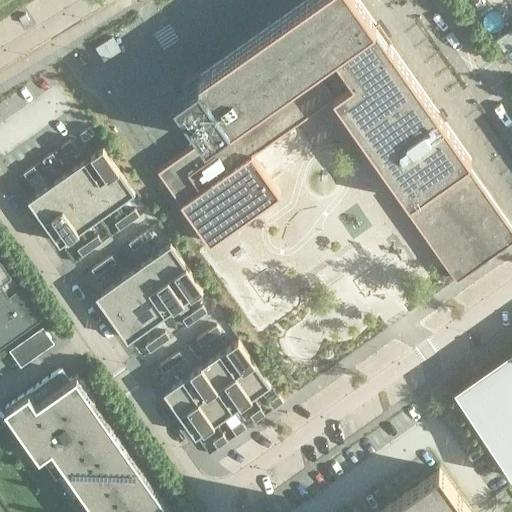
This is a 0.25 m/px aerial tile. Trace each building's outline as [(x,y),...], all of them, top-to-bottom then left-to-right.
[(174,92),(205,135),(229,118),(235,127),(253,152),(335,94),(409,199),(404,202),(457,278),(511,239),(511,225),(467,161),(472,157),(442,116),(382,31),(378,25),(360,0),(304,0),(200,74),(191,80),(174,92)] [(229,118),(205,135),(158,168),(210,242),(281,192),(253,152),(235,127),(229,118)] [(94,132),(90,125),(80,132),(84,139),(94,132)] [(76,145),(71,138),(61,145),(66,152),(76,145)] [(119,167),(103,144),(84,157),(100,180),(119,167)] [(57,158),(52,152),(42,159),(47,165),(57,158)] [(84,157),(66,171),(82,193),(100,180),(84,157)] [(34,165),(24,172),(29,178),(38,171),(34,165)] [(100,180),(116,202),(135,189),(119,167),(100,180)] [(66,171),(47,184),(63,206),(82,193),(66,171)] [(97,216),(116,202),(100,180),(82,193),(97,216)] [(28,197),(44,219),(63,206),(47,184),(28,197)] [(79,229),(97,216),(82,193),(63,206),(79,229)] [(60,242),(79,229),(63,206),(44,219),(60,242)] [(125,215),(129,221),(139,215),(135,208),(125,215)] [(129,221),(125,215),(115,222),(120,228),(129,221)] [(139,235),(143,241),(153,234),(149,228),(139,235)] [(87,241),(92,248),(102,241),(97,234),(87,241)] [(143,241),(139,235),(129,242),(134,248),(143,241)] [(187,263),(171,240),(152,254),(168,276),(187,263)] [(92,248),(87,241),(78,248),(82,255),(92,248)] [(0,345),(43,315),(0,253),(0,345)] [(101,261),(106,268),(116,261),(111,254),(101,261)] [(152,254),(133,267),(149,289),(168,276),(152,254)] [(106,268),(101,261),(92,268),(96,275),(106,268)] [(168,276),(184,299),(202,285),(187,263),(168,276)] [(133,267),(115,280),(131,302),(149,289),(133,267)] [(165,312),(184,299),(168,276),(149,289),(165,312)] [(96,293),(112,315),(131,302),(115,280),(96,293)] [(147,325),(165,312),(149,289),(131,302),(147,325)] [(128,338),(147,325),(131,302),(112,315),(128,338)] [(202,304),(192,311),(197,318),(207,311),(202,304)] [(197,318),(192,311),(183,318),(187,325),(197,318)] [(206,331),(211,337),(221,330),(216,324),(206,331)] [(10,349),(21,365),(54,341),(43,325),(10,349)] [(155,337),(160,344),(170,337),(165,330),(155,337)] [(211,337),(206,331),(197,338),(201,344),(211,337)] [(160,344),(155,337),(145,344),(150,351),(160,344)] [(254,359),(238,337),(220,350),(236,372),(254,359)] [(511,347),(455,387),(511,468),(511,347)] [(169,357),(174,364),(184,357),(179,350),(169,357)] [(220,350),(201,363),(217,385),(236,372),(220,350)] [(174,364),(169,357),(159,364),(164,371),(174,364)] [(236,372),(252,395),(270,382),(254,359),(236,372)] [(201,363),(183,376),(198,398),(217,385),(201,363)] [(174,511),(81,379),(77,373),(68,380),(59,368),(5,406),(40,455),(43,453),(42,453),(53,446),(68,468),(66,470),(67,471),(69,469),(98,511),(174,511)] [(233,408),(252,395),(236,372),(217,385),(233,408)] [(164,389),(180,412),(198,398),(183,376),(164,389)] [(214,421),(233,408),(217,385),(198,398),(214,421)] [(284,401),(279,394),(269,401),(274,408),(284,401)] [(196,434),(214,421),(198,398),(180,412),(196,434)] [(265,414),(260,407),(250,414),(255,421),(265,414)] [(246,427),(242,420),(232,427),(236,434),(246,427)] [(228,440),(223,433),(213,440),(218,447),(228,440)] [(470,511),(439,468),(405,492),(418,511),(470,511)] [(418,511),(405,492),(376,511),(418,511)]
